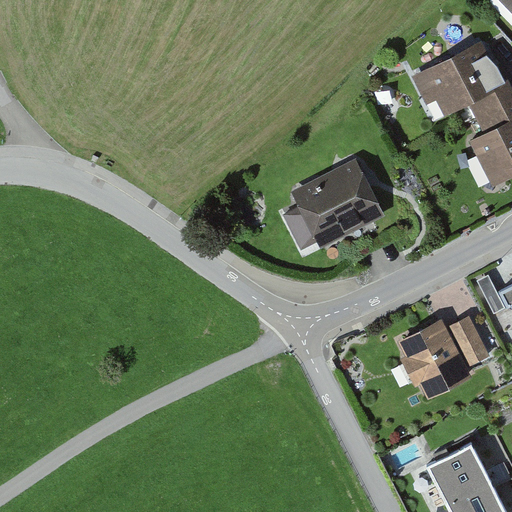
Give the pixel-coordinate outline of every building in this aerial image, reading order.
[(511,0),(482,0),(511,29),(511,0)] [(457,156),(480,202),(511,185),(511,115),(497,85),(490,88),(473,54),(403,89),(420,124),(433,117),(439,129),(454,121),(468,150),(457,156)] [(313,261),(379,227),(350,171),(285,204),(313,261)] [(488,328),(500,322),(483,288),(471,294),(488,328)] [(511,326),(511,295),(494,304),(502,319),(507,317),(511,326)] [(423,412),(467,388),(437,330),(391,354),(400,370),(394,372),(409,401),(416,398),(423,412)] [(446,339),(467,379),(485,369),(464,330),(446,339)] [(428,467),(451,511),(506,511),(471,444),(428,467)]
